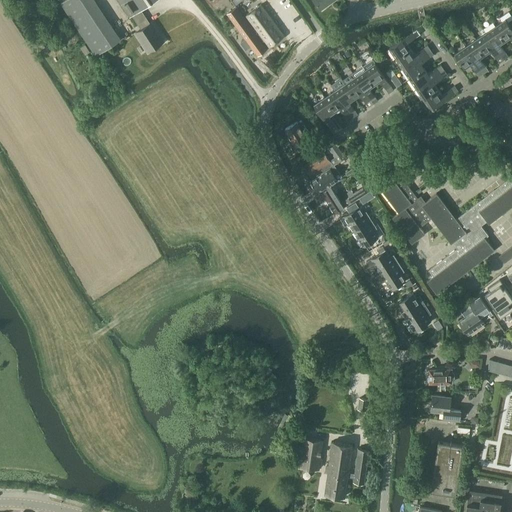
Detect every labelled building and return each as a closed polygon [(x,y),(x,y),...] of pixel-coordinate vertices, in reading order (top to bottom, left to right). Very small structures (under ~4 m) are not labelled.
[(65,0),(61,3),(80,30),(97,56),(108,49),(122,39),(96,0),(65,0)] [(137,33),(147,48),(149,51),(165,41),(153,22),(151,23),(142,10),(156,0),(119,0),(131,17),(133,15),(142,29),(137,33)] [(236,7),(227,13),(246,38),(241,42),(246,50),(251,46),(257,55),(266,48),(262,43),(265,41),(269,46),(283,36),(261,4),(246,15),(259,33),(257,35),(236,7)] [(503,20),(496,24),(506,39),(511,36),(511,26),(508,21),(511,18),(511,16),(509,11),(500,17),(503,20)] [(496,24),(485,31),(504,59),(509,55),(504,48),(501,43),(506,39),(496,24)] [(391,48),(397,57),(411,47),(408,42),(421,33),(417,28),(390,46),(391,48)] [(485,31),(475,38),(485,53),(491,50),(499,62),(504,59),(485,31)] [(475,38),(465,45),(483,73),(488,69),(480,56),(485,53),(475,38)] [(86,44),(81,47),(86,55),(91,52),(86,44)] [(397,57),(404,67),(431,49),(431,48),(428,44),(415,53),(411,47),(397,57)] [(483,73),(465,45),(459,48),(454,52),(465,67),(471,63),(479,75),(483,73)] [(404,67),(411,77),(425,68),(421,62),(434,54),(431,49),(404,67)] [(384,54),(378,58),(383,64),(388,61),(384,54)] [(375,62),(365,69),(375,83),(380,80),(389,93),(394,89),(375,62)] [(411,77),(418,88),(444,69),(441,64),(428,73),(425,68),(411,77)] [(374,103),(378,100),(370,87),(375,83),(365,69),(363,66),(353,72),(353,73),(374,103)] [(418,88),(424,98),(438,88),(435,83),(448,74),(444,69),(418,88)] [(355,97),(360,94),(368,106),(374,103),(353,73),(343,80),(345,82),(355,97)] [(511,81),(511,74),(499,83),(502,88),(511,81)] [(345,82),(335,89),(353,117),(358,114),(349,101),(355,97),(345,82)] [(438,88),(424,98),(431,108),(458,90),(455,85),(442,93),(438,88)] [(335,89),(325,96),(335,111),(340,107),(348,120),(353,117),(335,89)] [(335,111),(325,96),(314,103),(333,131),(338,127),(329,115),(335,111)] [(285,128),(299,150),(305,146),(311,143),(304,133),(308,131),(301,120),(297,122),(297,121),(285,128)] [(329,148),(334,157),(337,161),(345,156),(336,143),(332,137),(330,139),(334,145),(329,148)] [(311,174),(314,178),(328,168),(334,163),(337,161),(334,157),(330,160),(324,152),(305,165),(311,174)] [(317,188),(320,193),(331,185),(330,183),(342,174),(334,163),(328,168),(314,178),(312,180),(312,181),(311,182),(315,188),(317,188)] [(392,216),(412,242),(425,232),(420,226),(432,217),(456,248),(428,269),(433,275),(427,280),(437,293),(494,249),(485,237),(488,235),(481,225),(487,221),(489,223),(490,222),(511,205),(511,175),(456,218),(437,193),(426,201),(423,203),(403,178),(397,183),(392,176),(379,186),(398,212),(392,216)] [(367,192),(363,186),(353,192),(354,194),(341,202),(335,193),(339,190),(334,183),(331,185),(320,193),(324,199),(326,198),(335,212),(360,196),(366,193),(367,192)] [(351,211),(340,218),(345,226),(349,223),(354,231),(372,220),(366,211),(363,213),(356,203),(349,208),(351,211)] [(372,220),(354,231),(364,246),(378,237),(374,230),(377,228),(372,220)] [(502,260),(504,263),(511,256),(511,245),(499,256),(502,260)] [(405,251),(409,256),(414,252),(410,247),(405,251)] [(376,265),(382,273),(399,263),(394,254),(390,257),(386,250),(367,262),(371,268),(376,265)] [(399,263),(382,273),(376,277),(380,283),(386,280),(391,289),(405,280),(401,273),(404,271),(399,263)] [(493,290),(484,296),(497,314),(500,312),(502,316),(511,309),(511,295),(501,280),(490,287),(493,290)] [(397,303),(405,316),(425,303),(420,295),(416,297),(413,293),(397,303)] [(493,313),(492,313),(480,296),(461,309),(465,316),(459,320),(468,333),(484,322),(483,320),(493,313)] [(425,303),(405,316),(414,330),(431,320),(428,316),(431,313),(425,303)] [(439,319),(434,322),(438,329),(443,326),(439,319)] [(488,369),(496,372),(499,361),(490,358),(488,369)] [(496,372),(502,373),(505,363),(499,361),(496,372)] [(502,373),(509,375),(511,365),(511,364),(505,363),(502,373)] [(430,374),(428,376),(428,379),(430,382),(440,382),(440,385),(446,385),(445,382),(453,381),(453,379),(455,377),(455,373),(453,371),(452,365),(446,365),(446,368),(429,368),(430,374)] [(443,419),(460,421),(461,409),(450,408),(451,396),(433,394),(431,410),(444,412),(443,419)] [(358,409),(366,411),(368,399),(360,398),(358,409)] [(300,465),(318,468),(322,440),(304,437),(300,465)] [(431,490),(455,494),(463,444),(439,440),(431,490)] [(325,493),(345,496),(348,476),(354,477),(354,482),(364,483),(369,449),(358,447),(355,473),(348,472),(352,444),(333,441),(325,493)] [(499,511),(503,493),(469,489),(465,511),(499,511)]
